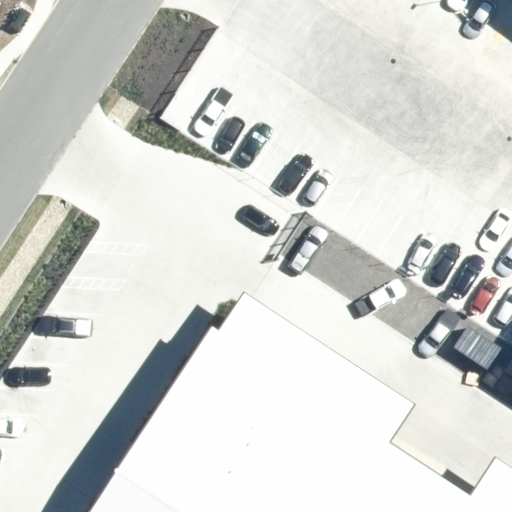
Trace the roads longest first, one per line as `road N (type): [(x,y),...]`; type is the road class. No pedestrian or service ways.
road 1 (unknown): [(35,114),(170,210),(0,468)]
road 2 (unclassified): [(110,0),(0,167)]
